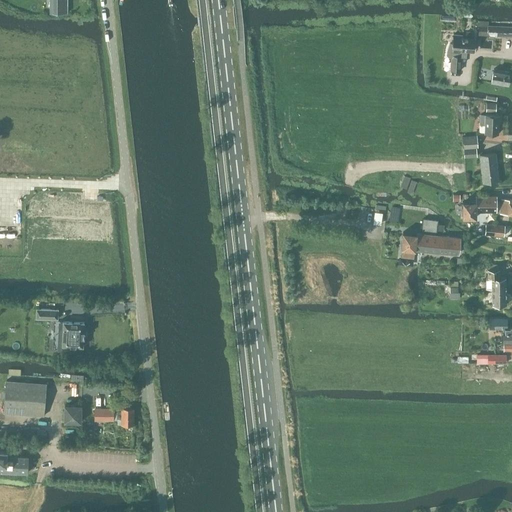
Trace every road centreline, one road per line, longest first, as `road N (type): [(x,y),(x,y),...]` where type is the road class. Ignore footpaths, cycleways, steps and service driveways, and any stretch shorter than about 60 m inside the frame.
road 1 (primary): [(276,511),(218,0)]
road 2 (unclassified): [(163,511),(108,0)]
